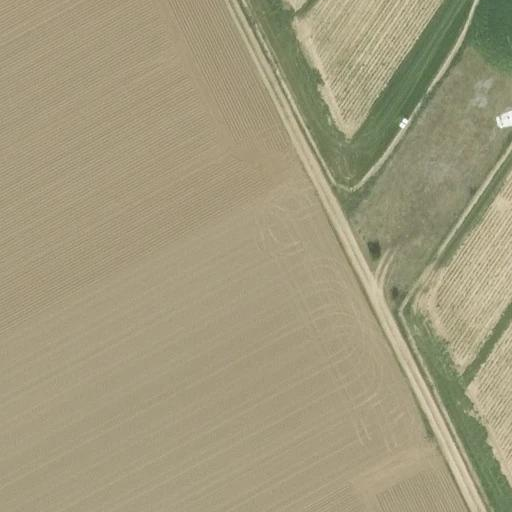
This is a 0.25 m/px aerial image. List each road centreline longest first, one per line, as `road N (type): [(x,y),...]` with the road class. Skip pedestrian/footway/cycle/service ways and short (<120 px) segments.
road 1 (track): [(476,511),(226,0)]
road 2 (track): [(363,284),(502,73)]
